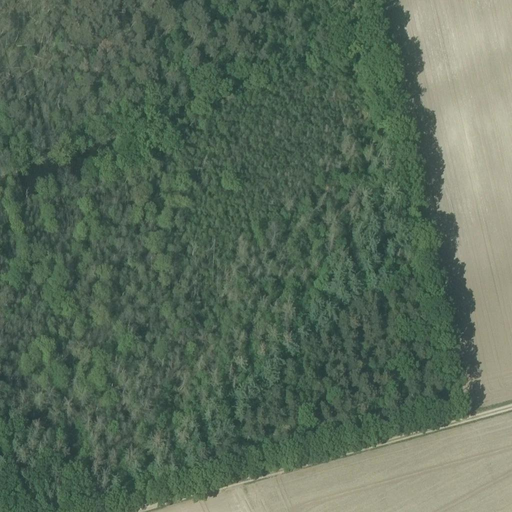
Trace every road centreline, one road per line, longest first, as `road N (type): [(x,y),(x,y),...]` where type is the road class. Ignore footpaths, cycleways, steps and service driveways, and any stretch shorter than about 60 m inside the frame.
road 1 (track): [(351,0),(452,422)]
road 2 (track): [(129,511),(452,422)]
road 3 (track): [(206,490),(202,473),(306,334),(416,262)]
